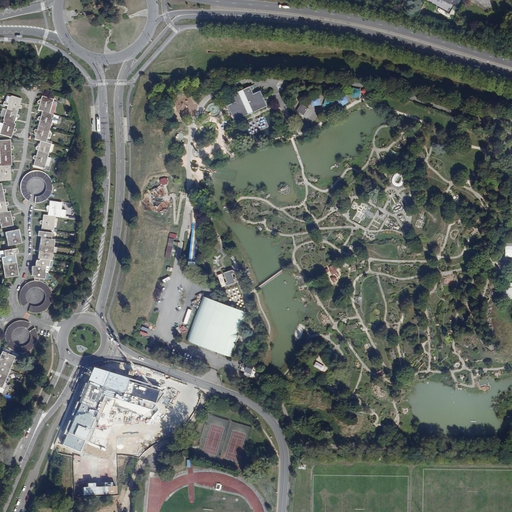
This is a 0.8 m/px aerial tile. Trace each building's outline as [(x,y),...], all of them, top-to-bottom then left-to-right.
[(236,122),(268,106),(261,91),(254,94),(251,90),(254,88),(252,86),(232,96),(235,103),(228,106),(236,122)] [(360,98),(361,90),(353,88),(351,96),(360,98)] [(342,106),(349,102),(345,94),(338,99),(342,106)] [(21,99),(10,96),(10,97),(6,96),(3,109),(11,111),(12,108),(18,109),(19,107),(20,107),(21,107),(22,106),(22,105),(22,104),(21,104),(20,103),(21,99)] [(42,111),(53,114),(55,105),(51,104),(53,99),(41,96),(40,102),(38,101),(36,103),(37,105),(39,106),(38,110),(42,111)] [(311,97),(312,106),(321,105),(320,96),(311,97)] [(324,105),(332,108),(335,100),(327,97),(324,105)] [(304,115),(309,108),(301,103),(297,111),(304,115)] [(11,111),(3,109),(2,108),(0,116),(4,117),(3,120),(4,120),(14,123),(16,118),(17,118),(18,118),(19,117),(19,116),(19,115),(18,114),(17,114),(18,109),(12,108),(11,111)] [(54,114),(53,114),(42,111),(40,117),(39,117),(38,118),(38,119),(38,120),(39,121),(38,125),(50,128),(54,114)] [(15,123),(14,123),(4,120),(0,134),(11,137),(13,131),(14,132),(15,132),(16,131),(16,130),(16,129),(15,129),(14,128),(15,123)] [(46,142),(50,128),(38,125),(37,131),(35,130),(33,131),(34,133),(36,134),(35,139),(40,140),(46,142)] [(12,147),(13,146),(12,145),(11,144),(10,144),(9,140),(0,140),(0,153),(0,155),(5,154),(5,151),(10,151),(10,148),(11,148),(12,148),(12,147)] [(46,142),(40,140),(39,146),(37,146),(35,147),(36,149),(38,149),(36,154),(42,155),(43,152),(48,153),(49,151),(52,151),(54,144),(46,142)] [(11,155),(10,151),(5,151),(5,154),(0,155),(0,157),(0,166),(10,165),(12,165),(11,159),(12,159),(13,158),(13,157),(13,156),(12,155),(11,155)] [(48,156),(48,153),(43,152),(42,155),(36,154),(36,157),(34,157),(32,158),(33,160),(35,160),(34,165),(44,167),(46,164),(49,165),(51,157),(48,156)] [(10,170),(10,165),(0,166),(0,180),(11,180),(10,173),(12,173),(12,172),(13,172),(13,171),(13,170),(12,170),(12,169),(10,170)] [(27,186),(27,185),(27,183),(28,182),(29,180),(30,179),(31,178),(32,177),(34,177),(36,176),(37,176),(39,176),(40,176),(42,177),(43,178),(44,179),(45,180),(46,182),(47,183),(47,185),(47,186),(47,188),(47,189),(46,190),(46,192),(45,193),(44,194),(43,195),(42,195),(40,196),(38,196),(37,196),(36,197),(35,203),(37,203),(40,203),(42,202),(44,201),(47,200),(49,199),(49,198),(50,197),(51,195),(53,193),(53,191),(54,188),(54,186),(54,184),(54,183),(53,181),(52,178),(51,176),(49,174),(47,173),(45,171),(43,171),(42,170),(40,170),(37,169),(35,170),(32,170),(30,171),(27,173),(25,174),(24,176),(22,178),(21,181),(20,183),(20,186),(20,188),(21,191),(22,193),(23,195),(24,197),(26,199),(27,200),(28,200),(29,201),(32,195),(31,194),(30,193),(29,192),(28,191),(27,189),(27,188),(27,186)] [(369,211),(371,207),(355,198),(350,207),(357,211),(353,219),(361,223),(365,215),(372,219),(374,214),(369,211)] [(0,213),(8,211),(6,205),(8,204),(9,203),(9,202),(8,201),(7,201),(6,201),(5,200),(0,201),(0,200),(0,213)] [(49,209),(48,215),(55,216),(60,217),(62,202),(50,201),(49,206),(47,206),(46,207),(47,209),(49,209)] [(8,211),(0,213),(0,217),(2,227),(5,227),(14,224),(12,218),(14,218),(15,217),(15,216),(15,215),(14,215),(14,214),(13,215),(12,215),(11,211),(8,211)] [(55,216),(48,215),(43,215),(42,220),(40,220),(39,221),(40,223),(42,224),(41,229),(52,230),(53,230),(55,216)] [(7,237),(20,235),(19,229),(6,231),(7,237)] [(40,238),(51,239),(51,232),(38,231),(38,235),(40,235),(40,238)] [(20,235),(7,237),(8,244),(21,242),(20,235)] [(39,244),(53,246),(54,239),(51,239),(40,238),(39,244)] [(171,258),(174,239),(169,238),(167,246),(166,246),(164,257),(171,258)] [(52,253),(53,246),(39,244),(38,251),(52,253)] [(0,249),(0,252),(1,256),(15,254),(15,252),(18,252),(17,247),(0,249)] [(39,259),(49,260),(52,260),(52,253),(38,251),(37,258),(39,259)] [(16,261),(15,254),(1,256),(2,263),(16,261)] [(16,261),(2,263),(3,270),(17,267),(16,261)] [(32,271),(47,273),(48,266),(35,264),(35,267),(32,266),(31,271),(32,271)] [(333,265),(329,267),(330,269),(330,270),(331,272),(330,272),(332,275),(335,273),(337,277),(340,275),(333,265)] [(17,267),(3,270),(4,277),(18,275),(17,267)] [(232,273),(234,272),(234,271),(233,270),(231,270),(224,273),(227,282),(225,283),(226,286),(235,282),(234,279),(232,273)] [(47,273),(32,271),(31,275),(34,276),(34,278),(47,280),(48,273),(47,273)] [(42,283),(40,282),(37,281),(34,281),(33,281),(31,282),(29,282),(26,284),(23,287),(21,289),(20,292),(19,294),(19,297),(18,299),(19,302),(20,304),(21,307),(27,303),(26,302),(25,300),(25,299),(25,297),(25,296),(26,294),(28,291),(29,290),(30,289),(31,288),(33,288),(34,288),(36,288),(38,288),(39,288),(41,289),(42,290),(43,291),(44,292),(44,294),(45,295),(45,296),(46,298),(45,299),(45,301),(45,302),(44,303),(43,304),(42,306),(41,307),(39,307),(38,308),(36,308),(35,308),(34,308),(33,308),(32,307),(29,314),(31,314),(33,315),(35,315),(38,314),(40,314),(42,313),(44,312),(47,311),(48,309),(50,307),(51,305),(52,303),(52,300),(52,298),(52,295),(51,293),(51,291),(49,289),(48,287),(46,285),(44,284),(42,283)] [(511,289),(511,290),(511,287),(510,287),(503,287),(503,299),(511,299),(511,297),(511,289)] [(189,340),(232,355),(247,312),(234,307),(231,306),(204,297),(189,340)] [(7,328),(6,330),(5,332),(4,335),(4,338),(4,340),(5,342),(6,344),(6,345),(7,347),(9,349),(11,351),(13,352),(15,353),(18,354),(21,354),(23,354),(26,353),(28,353),(30,351),(33,349),(34,348),(35,346),(36,344),(37,342),(38,339),(37,336),(37,334),(37,332),(36,330),(34,327),(29,331),(30,332),(31,334),(31,335),(32,337),(32,338),(31,340),(31,341),(30,343),(29,344),(28,345),(27,346),(26,347),(24,347),(22,347),(21,348),(19,347),(18,347),(16,346),(15,345),(14,344),(13,343),(12,342),(12,340),(11,339),(11,337),(11,336),(12,335),(12,333),(13,332),(14,331),(15,330),(16,329),(17,328),(19,328),(20,327),(22,327),(23,327),(24,328),(25,328),(26,328),(29,323),(28,322),(26,321),(24,321),(22,321),(19,321),(17,321),(15,322),(12,323),(10,324),(9,326),(7,328)] [(0,357),(12,363),(13,362),(16,364),(19,355),(13,353),(12,356),(2,352),(0,357)] [(0,365),(10,369),(12,363),(0,357),(0,365)] [(257,361),(251,359),(250,362),(246,360),(245,363),(243,367),(243,370),(247,371),(246,374),(252,377),(257,361)] [(325,367),(317,362),(314,366),(322,371),(325,367)] [(0,365),(0,372),(7,376),(10,369),(0,365)] [(253,385),(251,389),(260,394),(262,389),(253,385)]
